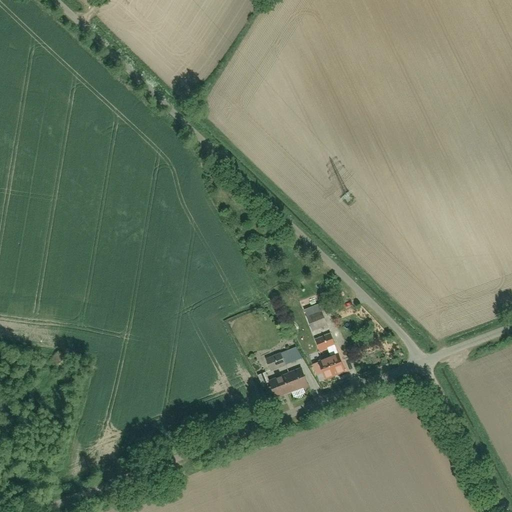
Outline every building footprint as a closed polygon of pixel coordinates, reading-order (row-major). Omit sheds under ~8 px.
[(304,309),(313,331),(328,325),(319,303),(304,309)] [(315,338),(320,351),(335,345),(330,332),(315,338)] [(281,352),(285,363),(299,358),(295,347),(281,352)] [(264,356),(271,372),(286,366),(285,363),(281,352),(280,350),(264,356)] [(326,378),(345,371),(339,354),(320,362),(324,371),(326,378)] [(324,371),(320,362),(313,364),(317,374),(324,371)] [(271,383),(277,398),(309,385),(302,367),(269,380),(271,383)] [(261,387),(271,383),(269,380),(266,371),(256,375),(261,387)]
